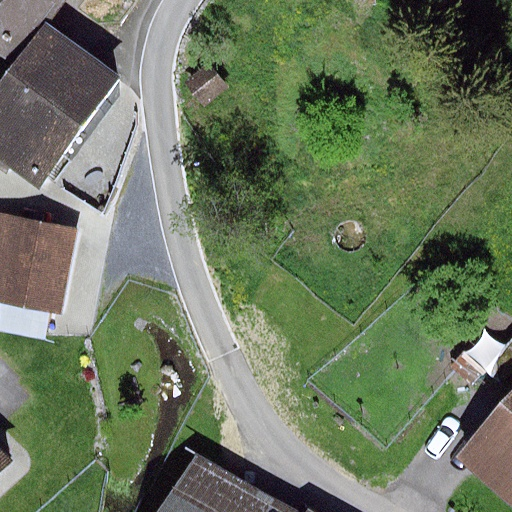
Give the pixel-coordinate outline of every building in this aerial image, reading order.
[(0,0),(0,58),(32,81),(90,0),(138,0),(143,4),(145,0),(0,0)] [(148,94),(76,39),(0,136),(0,151),(64,201),(148,94)] [(77,229),(0,214),(0,329),(44,338),(49,313),(60,315),(77,229)] [(511,339),(485,373),(505,390),(511,381),(511,339)] [(511,401),(464,458),(511,499),(511,401)] [(0,478),(15,463),(0,447),(0,478)] [(292,511),(211,466),(185,511),(292,511)]
